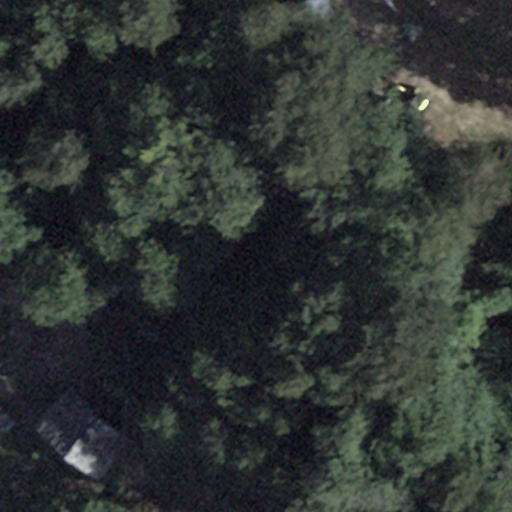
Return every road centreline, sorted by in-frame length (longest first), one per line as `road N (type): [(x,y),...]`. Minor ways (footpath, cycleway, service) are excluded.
road 1 (track): [(325,511),(171,274),(57,0)]
road 2 (track): [(344,0),(364,35),(455,110)]
